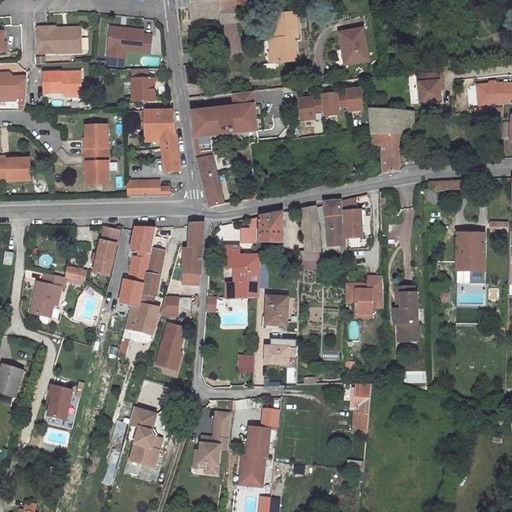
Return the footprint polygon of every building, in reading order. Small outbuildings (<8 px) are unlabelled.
[(176,0),(177,7),(176,9),(192,8),(236,5),(235,0),(176,0)] [(236,5),(192,8),(193,19),(222,18),(222,23),(237,22),(237,11),(247,10),(247,5),(236,5)] [(295,13),(273,15),(276,43),(273,44),(274,62),(296,60),(293,38),(298,38),(295,13)] [(55,26),(37,27),(37,53),(81,52),(80,30),(55,30),(55,28),(55,26)] [(120,27),(109,26),(107,48),(115,49),(114,57),(124,58),(125,50),(149,53),(150,34),(142,33),(142,30),(124,28),(124,30),(120,29),(120,27)] [(363,29),(340,33),(343,50),(346,49),(349,64),(369,61),(363,29)] [(107,48),(106,56),(114,57),(115,49),(107,48)] [(186,65),(187,95),(202,95),(201,65),(186,65)] [(148,78),(148,68),(132,69),(133,100),(155,99),(154,77),(148,78)] [(442,81),(442,71),(418,73),(420,103),(441,101),(439,88),(439,81),(442,81)] [(62,72),(43,73),(44,92),(62,92),(66,96),(72,95),(72,91),(81,91),(80,72),(67,72),(67,75),(62,75),(62,72)] [(11,74),(3,75),(3,80),(0,79),(0,99),(14,99),(14,97),(25,97),(26,77),(14,77),(11,74)] [(511,103),(511,83),(498,83),(477,85),(479,105),(499,104),(511,103)] [(360,89),(344,91),(347,113),(362,111),(361,104),(368,103),(367,92),(360,92),(360,89)] [(236,106),(194,111),(198,154),(204,153),(202,138),(260,132),(256,92),(235,94),(236,106)] [(337,94),(320,95),(322,119),(338,117),(337,109),(345,108),(344,96),(337,97),(337,94)] [(312,99),(297,100),(299,123),(314,122),(314,113),(320,113),(319,101),(313,101),(312,99)] [(398,110),(370,108),(373,145),(381,145),(383,173),(400,170),(399,134),(398,110)] [(174,110),(147,111),(148,137),(161,137),(163,148),(165,173),(180,171),(174,110)] [(413,134),(413,112),(413,111),(398,110),(399,134),(413,134)] [(84,148),(84,156),(108,156),(107,127),(86,128),(86,148),(84,148)] [(108,156),(84,156),(84,164),(87,165),(87,185),(109,185),(108,156)] [(213,156),(198,159),(210,207),(224,203),(213,156)] [(8,157),(0,158),(1,182),(30,181),(29,159),(8,160),(8,157)] [(464,180),(429,181),(430,189),(464,189),(464,180)] [(160,181),(128,182),(128,195),(128,198),(171,197),(174,194),(169,187),(160,188),(160,181)] [(256,191),(246,192),(247,201),(257,199),(256,191)] [(431,194),(430,204),(436,205),(438,196),(431,194)] [(363,238),(361,216),(366,216),(365,210),(361,210),(355,210),(355,198),(341,201),(342,224),(346,224),(347,239),(363,238)] [(341,201),(324,202),(325,205),(328,246),(347,246),(347,239),(346,224),(342,224),(341,201)] [(316,206),(304,209),(304,226),(319,225),(316,206)] [(413,209),(402,209),(403,220),(414,219),(413,209)] [(283,212),(261,216),(260,243),(284,242),(283,212)] [(251,228),(242,228),(242,243),(258,243),(258,218),(251,218),(251,228)] [(491,222),(491,231),(507,231),(507,222),(491,222)] [(185,255),(183,285),(199,285),(204,223),(191,224),(189,255),(185,255)] [(319,225),(304,226),(306,252),(319,252),(320,252),(319,225)] [(97,262),(95,273),(110,275),(120,232),(104,228),(99,255),(97,262)] [(471,270),(471,265),(484,265),(485,233),(457,233),(457,270),(471,270)] [(351,247),(363,246),(362,239),(350,241),(351,247)] [(259,256),(257,256),(240,256),(240,246),(226,246),(226,267),(234,268),(235,283),(226,283),(227,295),(258,295),(259,256)] [(166,252),(152,249),(150,260),(140,304),(151,307),(157,282),(159,283),(166,252)] [(5,252),(3,265),(12,267),(13,253),(5,252)] [(306,252),(299,252),(299,261),(319,261),(319,252),(306,252)] [(68,268),(66,278),(85,283),(87,272),(77,270),(68,268)] [(66,278),(46,274),(43,284),(41,283),(37,301),(34,300),(31,314),(51,318),(53,305),(58,306),(61,288),(64,289),(66,278)] [(385,309),(383,277),(369,277),(369,285),(369,290),(361,290),(361,285),(346,285),(346,304),(356,304),(356,314),(373,314),(373,309),(385,309)] [(414,286),(396,286),(397,293),(401,293),(401,308),(397,308),(394,308),(395,323),(398,323),(402,323),(403,340),(419,339),(417,292),(414,292),(414,286)] [(267,297),(266,324),(288,325),(289,297),(267,297)] [(176,299),(164,299),(159,318),(176,318),(176,299)] [(151,307),(140,304),(140,307),(130,307),(122,338),(148,343),(149,340),(146,339),(147,334),(152,335),(159,308),(151,307)] [(182,331),(167,326),(155,367),(175,373),(179,360),(176,359),(181,342),(179,341),(182,331)] [(297,340),(271,338),(271,346),(266,345),(265,363),(288,364),(288,359),(297,360),(297,340)] [(254,372),(255,358),(240,357),(239,371),(254,372)] [(4,365),(0,375),(0,393),(15,398),(24,371),(4,365)] [(355,406),(352,432),(367,433),(372,384),(357,384),(357,388),(352,387),(351,406),(355,406)] [(73,391),(52,386),(50,396),(53,397),(51,405),(48,416),(65,421),(73,391)] [(150,430),(155,414),(133,408),(128,424),(138,427),(129,461),(153,468),(162,439),(154,437),(150,430)] [(203,449),(198,449),(196,461),(209,463),(208,468),(208,471),(220,472),(222,447),(230,448),(233,412),(218,410),(216,436),(213,436),(213,438),(209,438),(209,435),(204,435),(203,449)] [(117,421),(111,443),(120,445),(126,424),(117,421)] [(240,477),(263,479),(265,457),(267,457),(270,429),(250,427),(247,455),(247,457),(242,461),(240,477)] [(348,462),(348,469),(364,471),(365,462),(357,461),(357,462),(348,462)] [(240,477),(240,484),(262,487),(263,479),(240,477)]
